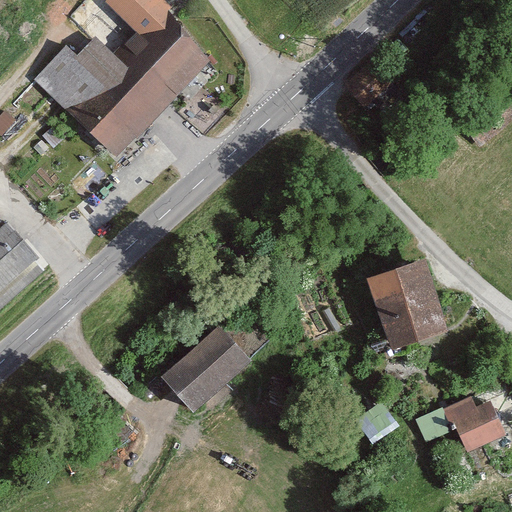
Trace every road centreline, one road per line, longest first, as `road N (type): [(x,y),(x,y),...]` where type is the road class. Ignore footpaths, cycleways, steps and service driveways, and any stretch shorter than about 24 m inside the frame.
road 1 (tertiary): [(0,353),(293,100)]
road 2 (unclassified): [(511,311),(293,100)]
road 3 (tertiary): [(293,100),(398,0)]
